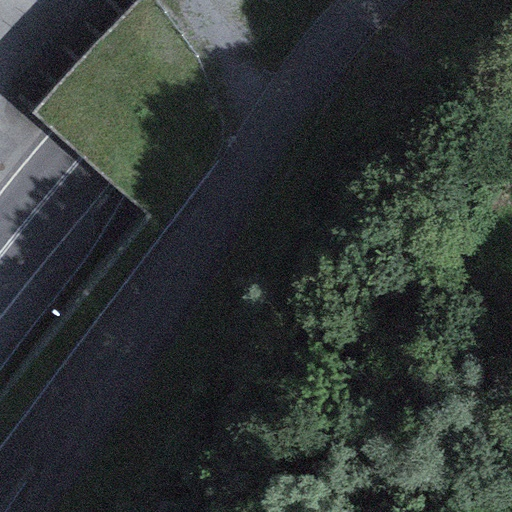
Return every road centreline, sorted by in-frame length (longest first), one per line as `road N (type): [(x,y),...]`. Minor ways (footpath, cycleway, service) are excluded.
road 1 (trunk): [(230,0),(0,254)]
road 2 (unclassified): [(214,210),(372,0)]
